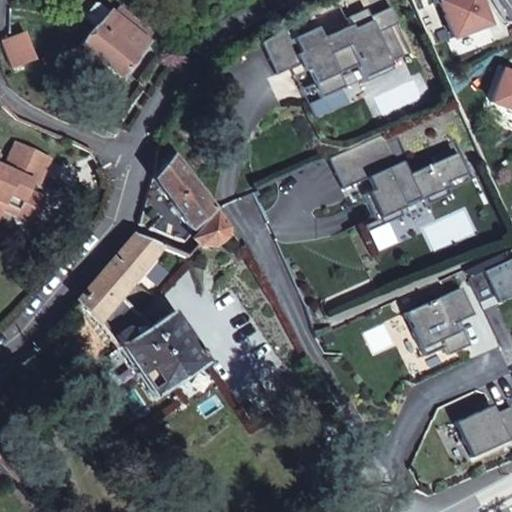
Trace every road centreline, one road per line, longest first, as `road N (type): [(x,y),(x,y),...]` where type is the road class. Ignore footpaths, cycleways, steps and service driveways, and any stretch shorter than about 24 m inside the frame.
road 1 (unclassified): [(0,365),(72,292),(122,225),(138,157)]
road 2 (unclassified): [(306,0),(192,64),(158,107),(138,157)]
road 3 (unclassified): [(138,157),(59,127),(0,85)]
